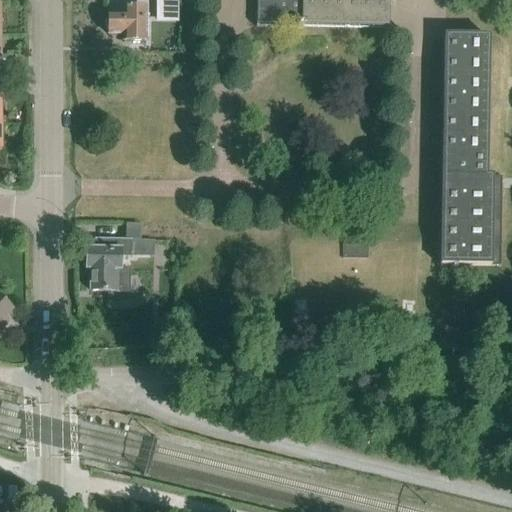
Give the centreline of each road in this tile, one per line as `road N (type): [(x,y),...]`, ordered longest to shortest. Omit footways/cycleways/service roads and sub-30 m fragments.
road 1 (residential): [(120,381),(160,414),(511,503)]
road 2 (unclassified): [(120,381),(511,363)]
road 3 (residential): [(422,0),(412,181),(397,193),(225,192)]
road 4 (residential): [(225,192),(228,0)]
road 5 (tertiary): [(49,190),(49,0)]
road 6 (residential): [(225,192),(49,190)]
road 7 (tertiary): [(49,384),(49,208)]
road 8 (residential): [(185,511),(49,478)]
